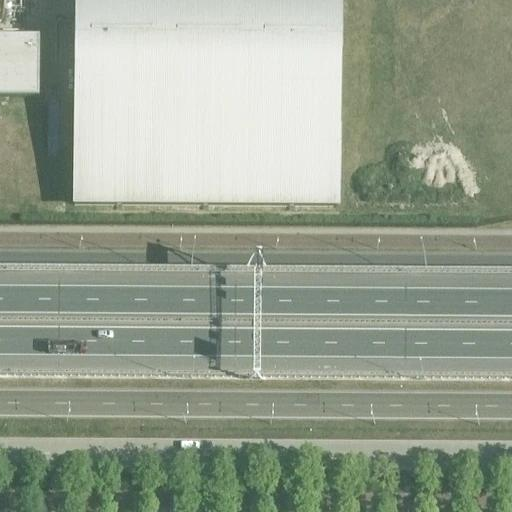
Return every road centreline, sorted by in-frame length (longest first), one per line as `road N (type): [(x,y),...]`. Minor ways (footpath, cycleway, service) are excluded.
road 1 (motorway): [(511,310),(0,307)]
road 2 (motorway): [(0,348),(511,351)]
road 3 (secondary): [(0,456),(511,458)]
road 4 (unclassified): [(0,266),(511,267)]
road 5 (secondary): [(511,408),(0,407)]
